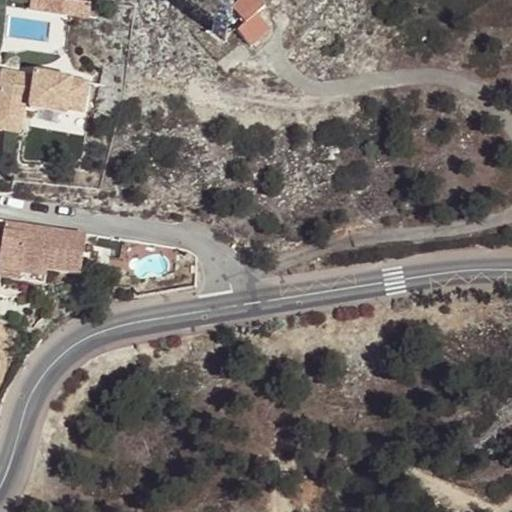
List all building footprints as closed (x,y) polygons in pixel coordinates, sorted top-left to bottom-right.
[(64,14),(65,0),(32,0),(31,11),(64,14)] [(236,41),(249,55),(268,37),(255,25),(264,17),(249,0),(245,0),(233,10),(246,25),(236,41)] [(1,72),(0,81),(0,86),(78,96),(83,80),(35,73),(34,77),(1,72)] [(89,81),(83,80),(78,96),(0,86),(0,122),(22,126),(25,105),(30,105),(67,111),(83,114),(89,81)] [(67,116),(67,111),(30,105),(29,110),(67,116)] [(0,130),(21,133),(22,126),(0,122),(0,130)] [(28,227),(4,223),(3,233),(0,232),(0,251),(0,253),(0,272),(21,276),(46,280),(47,273),(80,277),(86,235),(47,229),(46,238),(38,236),(38,234),(27,232),(28,227)] [(47,229),(28,227),(27,232),(38,234),(38,236),(46,238),(47,229)] [(21,276),(0,272),(0,280),(19,284),(21,276)]
